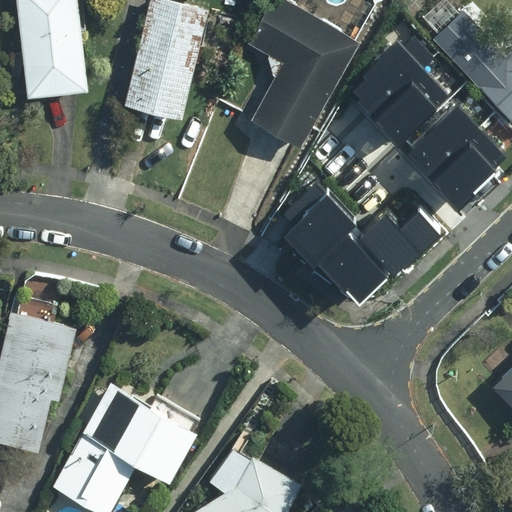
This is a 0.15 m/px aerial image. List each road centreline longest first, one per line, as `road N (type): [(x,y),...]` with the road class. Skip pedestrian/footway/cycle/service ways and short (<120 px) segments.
road 1 (residential): [(360,375),(246,288),(158,246),(47,214),(0,211)]
road 2 (residential): [(360,375),(511,229)]
road 3 (residential): [(449,511),(421,457),(360,375)]
